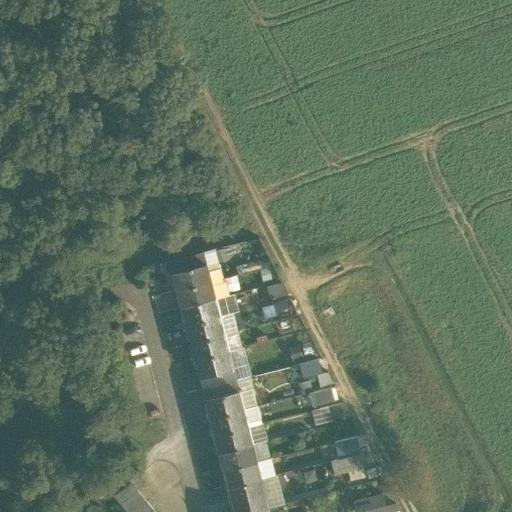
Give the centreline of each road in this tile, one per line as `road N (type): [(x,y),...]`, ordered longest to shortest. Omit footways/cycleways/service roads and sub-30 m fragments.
road 1 (track): [(150,0),(410,511)]
road 2 (residential): [(200,511),(142,311)]
